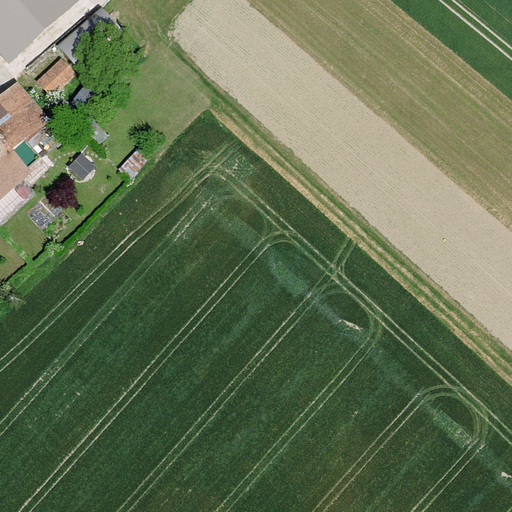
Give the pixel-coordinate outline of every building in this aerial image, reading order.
[(0,0),(0,42),(10,53),(67,0),(0,0)] [(106,6),(59,43),(80,69),(126,32),(106,6)] [(41,82),(52,96),(74,75),(62,61),(41,82)] [(0,196),(27,173),(9,154),(48,119),(18,85),(0,101),(0,196)] [(0,218),(5,223),(36,191),(25,180),(0,206),(0,218)]
